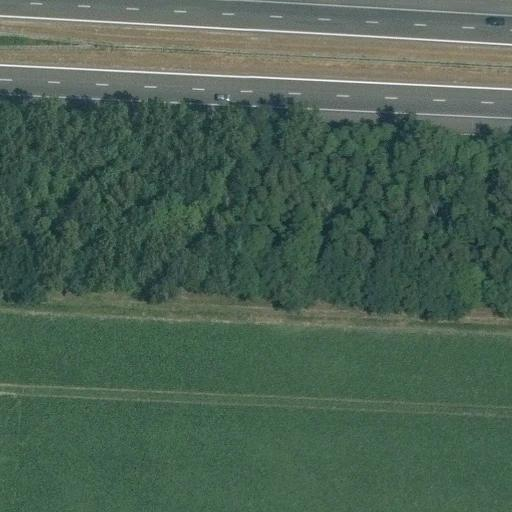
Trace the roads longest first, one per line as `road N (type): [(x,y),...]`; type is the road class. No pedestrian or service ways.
road 1 (motorway): [(511,32),(0,4)]
road 2 (motorway): [(0,81),(511,105)]
